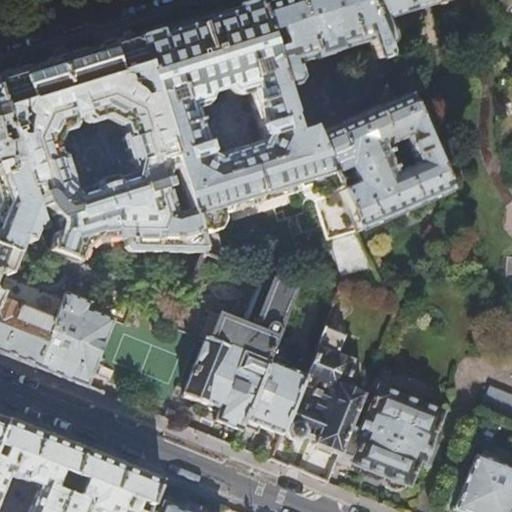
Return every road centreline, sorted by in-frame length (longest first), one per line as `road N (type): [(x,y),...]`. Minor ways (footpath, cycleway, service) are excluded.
road 1 (residential): [(317,511),(0,385)]
road 2 (tertiary): [(122,0),(0,37)]
